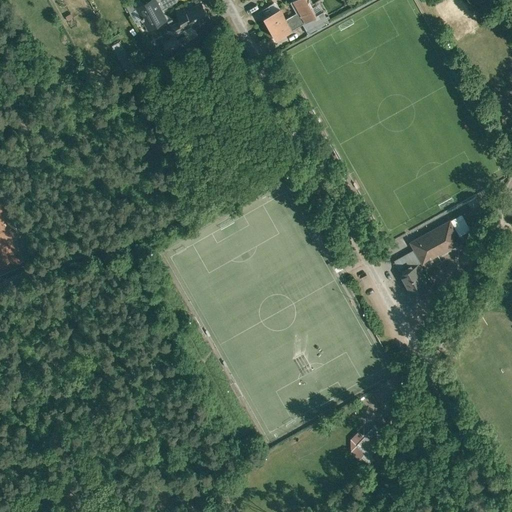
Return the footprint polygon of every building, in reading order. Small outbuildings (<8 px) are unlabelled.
[(150,0),(144,4),(138,7),(143,16),(141,17),(142,19),(144,18),(149,28),(166,19),(155,0),(150,0)] [(273,11),(264,16),(265,17),(277,38),(303,23),(309,34),(330,22),(324,11),(317,15),(308,0),(293,0),(291,1),(297,12),(286,18),(280,7),(273,11)] [(202,3),(187,11),(185,9),(177,13),(181,21),(189,17),(194,27),(210,18),(202,3)] [(269,5),(259,11),(262,18),(265,17),(264,16),(273,11),(269,5)] [(181,21),(172,26),(176,34),(183,30),(184,32),(194,27),(189,17),(181,21)] [(176,37),(164,44),(168,52),(181,45),(176,37)] [(450,220),(410,242),(414,249),(422,263),(426,270),(465,248),(450,220)] [(417,265),(422,263),(414,249),(394,260),(401,274),(417,265)] [(401,274),(400,275),(412,296),(429,286),(417,265),(401,274)] [(371,430),(356,446),(365,454),(361,458),(365,462),(378,449),(374,445),(380,439),(371,430)]
